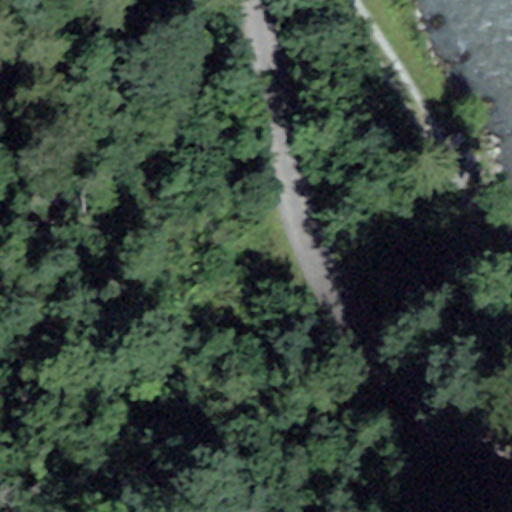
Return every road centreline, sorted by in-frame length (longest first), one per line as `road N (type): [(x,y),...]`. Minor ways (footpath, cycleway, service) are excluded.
road 1 (track): [(511,488),(397,393),(322,285),(292,210),(255,0)]
road 2 (track): [(442,149),(339,0)]
